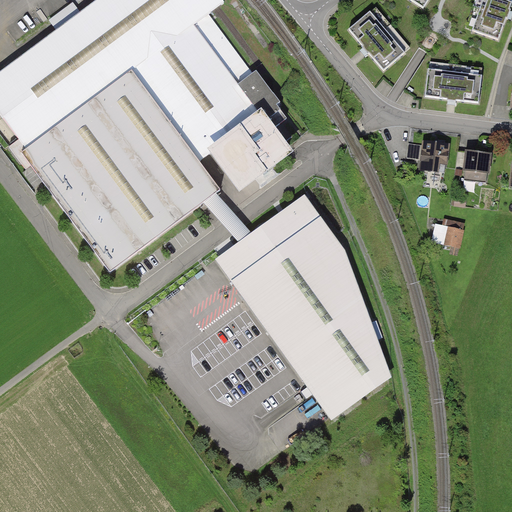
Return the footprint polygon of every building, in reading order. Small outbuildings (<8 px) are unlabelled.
[(228,7),(223,0),(99,0),(0,73),(0,119),(25,153),(134,72),(198,158),(208,150),(262,110),(266,107),(243,77),(254,69),(215,16),(228,7)] [(432,0),(406,0),(426,11),(432,0)] [(501,43),(511,8),(511,0),(482,0),(471,33),(501,43)] [(409,52),(375,11),(349,31),(383,73),(409,52)] [(282,106),(254,69),(243,77),(266,107),(271,114),(282,106)] [(486,76),(430,70),(427,102),(483,107),(486,76)] [(109,273),(222,190),(198,158),(134,72),(25,153),(22,155),(109,273)] [(262,110),(208,150),(241,196),(296,155),(262,110)] [(452,146),(424,144),(421,172),(450,175),(452,146)] [(493,157),(467,154),(463,182),(490,185),(493,157)] [(307,195),(214,261),(229,281),(321,215),(307,195)] [(322,218),(232,282),(333,422),(394,378),(346,252),(322,218)] [(463,252),(468,227),(448,223),(443,248),(463,252)]
